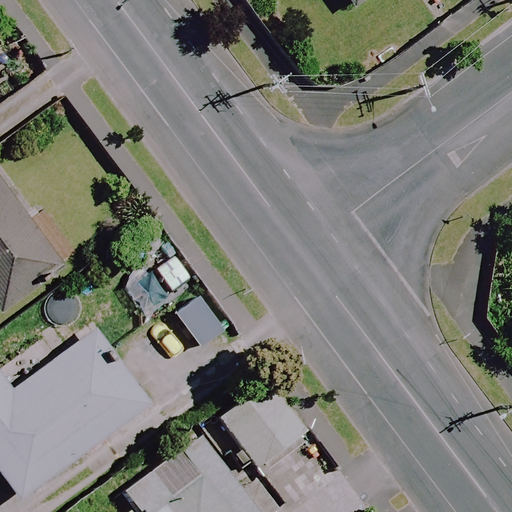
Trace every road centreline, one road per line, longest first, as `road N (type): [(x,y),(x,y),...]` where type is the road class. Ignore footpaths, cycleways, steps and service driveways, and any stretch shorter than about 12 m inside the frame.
road 1 (tertiary): [(299,251),(497,511)]
road 2 (tertiary): [(113,0),(299,251)]
road 3 (residential): [(299,251),(511,93)]
